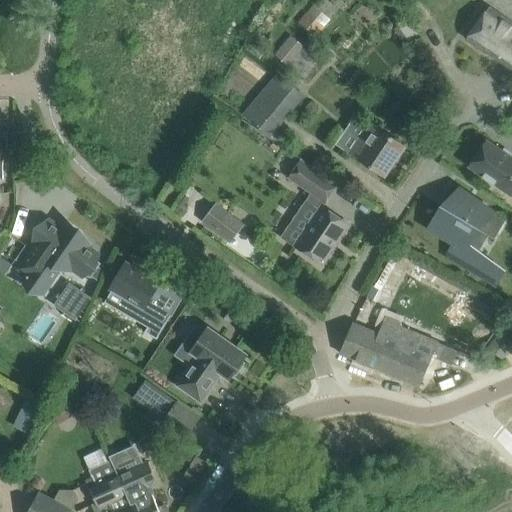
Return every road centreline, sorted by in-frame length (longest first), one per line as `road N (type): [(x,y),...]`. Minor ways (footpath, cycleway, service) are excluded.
road 1 (residential): [(315,348),(369,250),(469,101)]
road 2 (unclassified): [(315,348),(303,327),(108,190)]
road 3 (unclassified): [(331,407),(427,412),(511,383)]
road 4 (unclassified): [(207,511),(271,434),(331,407)]
